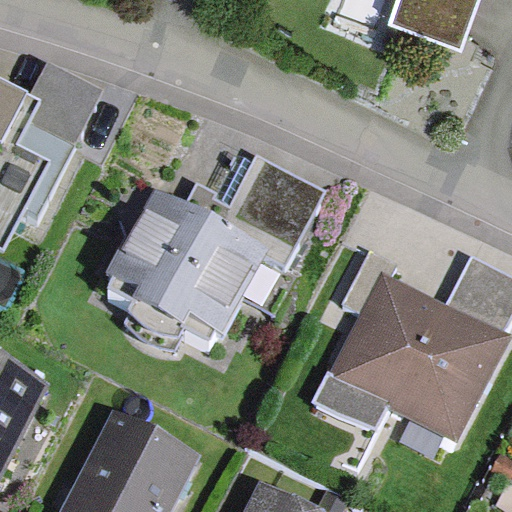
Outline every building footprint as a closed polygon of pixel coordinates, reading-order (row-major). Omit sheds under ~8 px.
[(397,0),(391,15),(456,40),(471,0),(397,0)] [(26,117),(0,103),(0,259),(7,263),(30,219),(37,222),(98,104),(46,78),(26,117)] [(264,259),(160,205),(115,289),(219,343),(264,259)] [(390,298),(345,383),(456,440),(501,355),(390,298)] [(0,373),(0,467),(38,393),(0,373)] [(168,511),(192,465),(118,428),(75,511),(168,511)] [(304,511),(261,490),(250,511),(304,511)]
